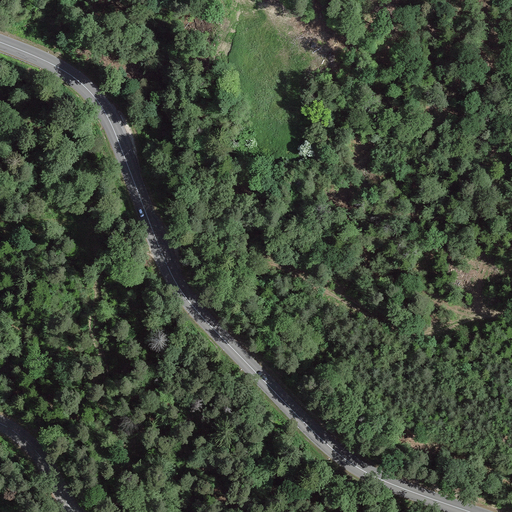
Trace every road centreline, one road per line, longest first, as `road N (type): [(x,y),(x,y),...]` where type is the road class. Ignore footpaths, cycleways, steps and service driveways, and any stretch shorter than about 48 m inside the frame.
road 1 (secondary): [(465,511),(359,470),(326,445),(184,296),(90,92),(0,42)]
road 2 (track): [(159,248),(95,230),(85,247),(97,279),(95,343),(110,416),(153,511)]
road 3 (track): [(511,315),(416,334),(265,261),(168,268)]
road 4 (track): [(246,0),(291,132)]
